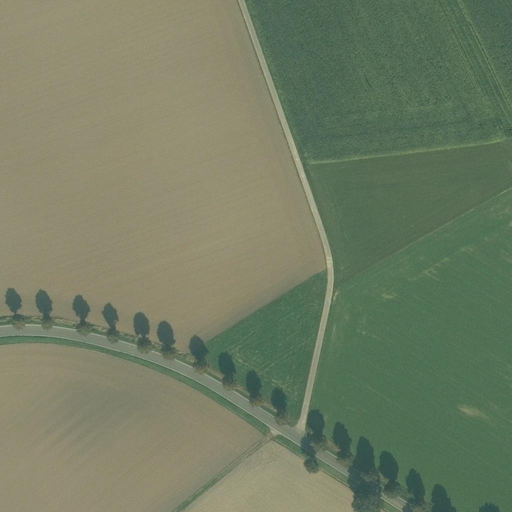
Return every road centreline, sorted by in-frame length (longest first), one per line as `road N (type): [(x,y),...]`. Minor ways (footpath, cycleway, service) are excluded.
road 1 (unclassified): [(294,437),(331,284),(314,206),(240,0)]
road 2 (secondary): [(0,332),(71,334),(154,356),(294,437)]
road 3 (track): [(302,172),(511,135)]
road 4 (secondary): [(294,437),(412,511)]
road 5 (track): [(278,426),(176,511)]
